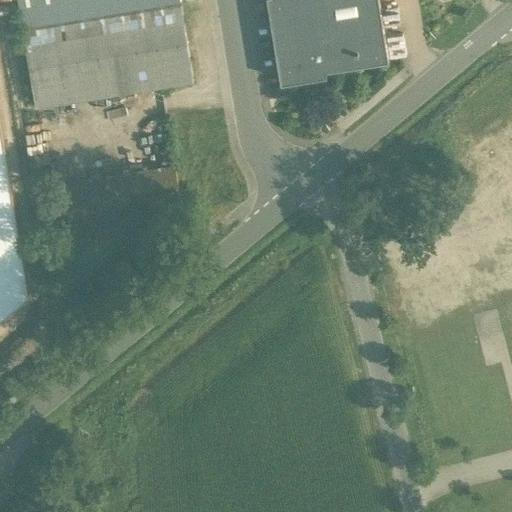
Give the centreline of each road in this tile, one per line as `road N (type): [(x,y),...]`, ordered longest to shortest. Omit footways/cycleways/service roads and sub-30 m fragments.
road 1 (tertiary): [(0,438),(301,190)]
road 2 (unclassified): [(301,190),(321,204),(355,262),(418,511)]
road 3 (tertiary): [(301,190),(511,15)]
road 4 (unclassified): [(229,0),(251,121),(263,149),(301,190)]
road 5 (unknown): [(350,252),(511,192)]
